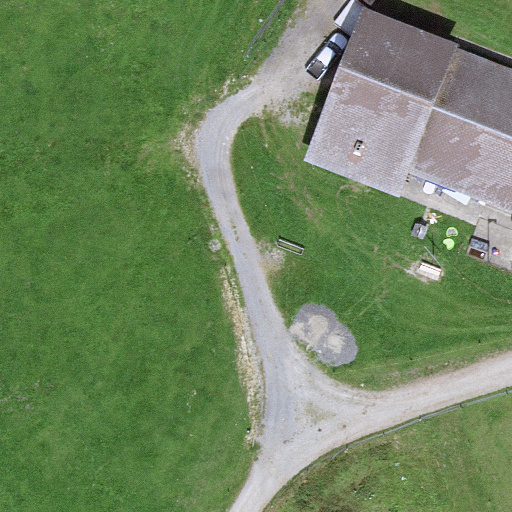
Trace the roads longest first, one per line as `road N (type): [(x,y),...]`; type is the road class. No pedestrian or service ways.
road 1 (track): [(303,427),(273,319),(214,178),(206,110)]
road 2 (track): [(239,511),(303,427),(511,371)]
